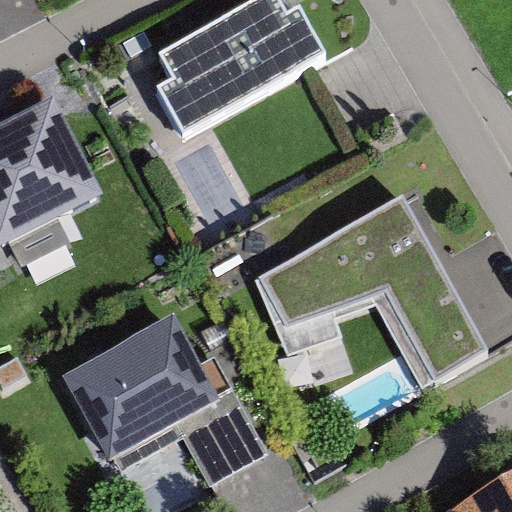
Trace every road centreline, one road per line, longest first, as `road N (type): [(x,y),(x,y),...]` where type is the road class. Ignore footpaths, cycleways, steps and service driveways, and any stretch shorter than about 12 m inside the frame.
road 1 (residential): [(511,199),(396,0)]
road 2 (residential): [(351,511),(511,420)]
